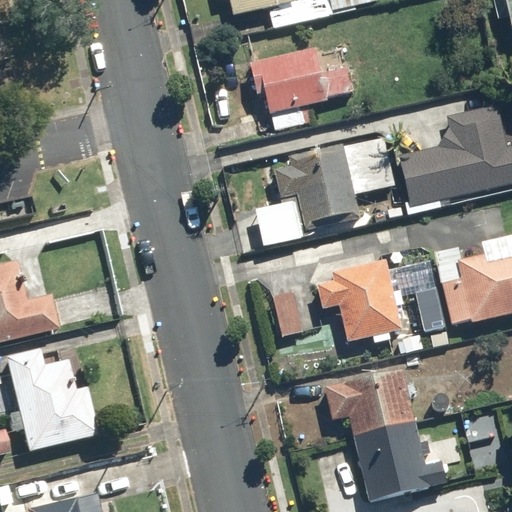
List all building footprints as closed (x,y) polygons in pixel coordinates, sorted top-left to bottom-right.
[(233,0),(238,18),(270,11),(275,30),(337,16),(336,12),(381,1),(380,0),(233,0)] [(329,72),(323,48),(253,64),(269,134),(311,125),(308,110),(335,104),(333,98),(359,92),(354,66),(329,72)] [(446,149),(402,159),(414,210),(511,187),(511,145),(509,146),(500,106),(451,117),(454,131),(442,133),(446,149)] [(360,197),(401,188),(389,139),(295,160),(296,166),(279,170),(286,204),(257,211),(266,248),(309,239),(308,233),(365,220),(360,197)] [(465,261),(462,247),(437,253),(455,331),(511,317),(511,236),(486,242),(489,255),(465,261)] [(310,265),(321,312),(340,308),(349,345),(376,339),(377,347),(394,343),(392,333),(407,330),(391,260),(376,264),(373,250),(310,265)] [(0,345),(59,332),(50,294),(25,299),(24,293),(17,295),(14,281),(19,280),(15,260),(0,263),(0,345)] [(299,286),(272,293),(283,338),(310,331),(299,286)] [(11,434),(21,431),(26,452),(99,436),(88,388),(76,391),(74,382),(83,380),(76,350),(57,354),(59,363),(44,366),(41,349),(4,357),(17,412),(6,414),(11,434)] [(430,466),(407,368),(327,387),(336,423),(351,420),(371,505),(452,486),(446,462),(430,466)] [(0,458),(12,455),(6,430),(0,431),(0,458)] [(87,495),(82,474),(21,488),(26,511),(102,511),(98,492),(87,495)]
